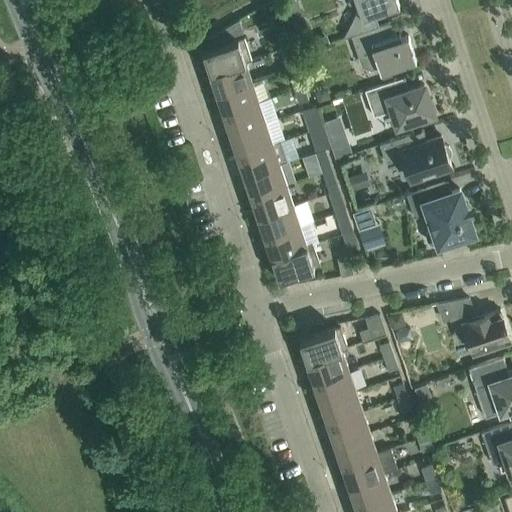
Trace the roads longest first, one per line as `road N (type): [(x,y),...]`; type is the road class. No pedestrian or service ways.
road 1 (secondary): [(230,511),(20,0)]
road 2 (residential): [(257,310),(511,257)]
road 3 (residential): [(442,0),(511,211)]
road 4 (residential): [(326,511),(257,310)]
road 5 (residential): [(202,140),(152,0)]
road 6 (residential): [(257,310),(212,174)]
